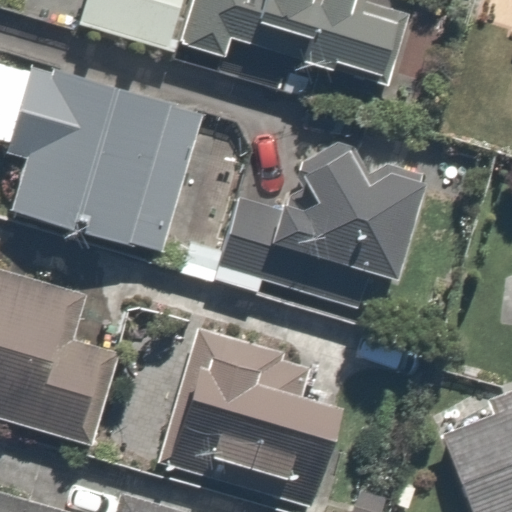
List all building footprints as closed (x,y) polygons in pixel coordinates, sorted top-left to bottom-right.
[(201,0),(93,0),(82,40),(180,70),(201,0)] [(370,0),(279,0),(268,41),(318,56),(311,79),(393,104),(418,23),(368,8),(370,0)] [(69,85),(0,63),(0,156),(37,168),(19,225),(175,274),(220,129),(185,118),(189,103),(74,68),(69,85)] [(306,174),(331,180),(320,225),(296,219),(285,264),(418,297),(446,182),(312,149),(306,174)] [(0,414),(91,441),(112,368),(76,357),(92,300),(0,273),(0,414)] [(308,356),(203,334),(176,459),(344,495),(361,416),(326,409),(332,378),(304,371),(308,356)] [(511,511),(511,403),(442,429),(472,511),(511,511)] [(131,511),(38,511),(0,501),(0,511),(209,511),(137,491),(131,511)]
